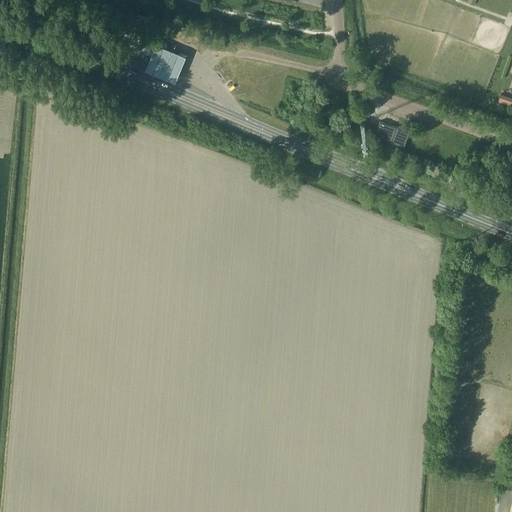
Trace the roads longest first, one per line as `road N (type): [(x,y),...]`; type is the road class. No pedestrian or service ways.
road 1 (primary): [(0,20),(511,237)]
road 2 (primary): [(511,231),(0,19)]
road 3 (residential): [(511,144),(338,78),(337,0)]
